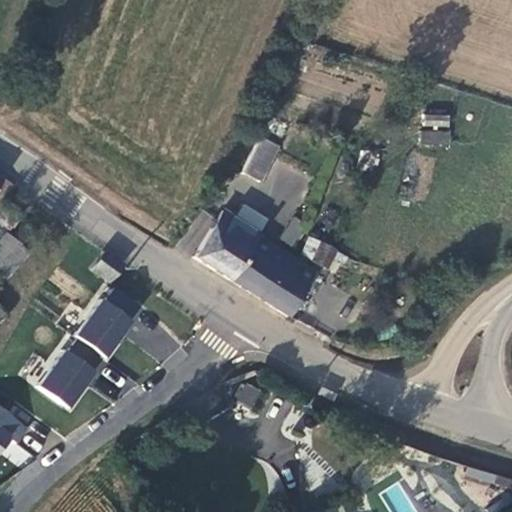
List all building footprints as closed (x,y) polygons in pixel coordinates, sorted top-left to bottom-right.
[(421,115),(422,129),(449,128),(448,113),(421,115)] [(450,132),(420,129),(418,144),(448,147),(450,132)] [(281,145),(261,136),(243,172),(263,182),(281,145)] [(0,210),(0,211),(19,182),(6,173),(0,182),(0,210)] [(177,247),(190,256),(215,218),(202,209),(177,247)] [(223,209),(192,257),(231,281),(261,233),(223,209)] [(0,235),(0,269),(10,276),(28,248),(3,231),(0,235)] [(321,271),(261,233),(231,281),(291,318),(321,271)] [(338,247),(309,234),(299,256),(328,269),(338,247)] [(91,269),(111,283),(124,263),(104,251),(91,269)] [(109,358),(143,306),(110,285),(77,338),(109,358)] [(327,288),(319,299),(341,317),(350,307),(327,288)] [(38,386),(71,409),(99,369),(66,346),(38,386)] [(233,399),(252,409),(261,391),(241,381),(233,399)] [(16,444),(29,423),(0,406),(0,454),(21,467),(29,452),(16,444)]
